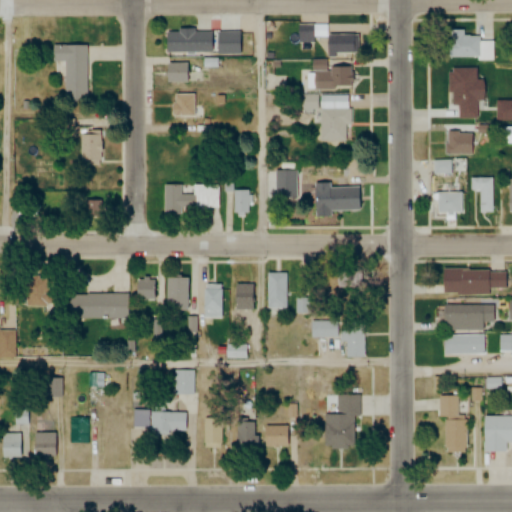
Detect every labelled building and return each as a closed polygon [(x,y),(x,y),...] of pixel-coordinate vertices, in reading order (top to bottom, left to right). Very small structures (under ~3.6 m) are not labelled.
[(164,52),(209,52),(209,30),(164,30),(164,52)] [(462,30),(446,30),(446,58),(492,58),(492,42),(477,42),(477,36),(462,36),(462,30)] [(324,56),(353,56),(353,34),(324,34),(324,56)] [(85,45),(51,45),(51,61),(63,61),(63,100),(85,100),(85,45)] [(189,63),(165,63),(165,82),(189,82),(189,63)] [(349,88),(349,65),(325,65),(325,71),(311,71),(311,87),(349,88)] [(482,101),(482,79),(476,79),(476,68),(447,68),(447,105),(456,105),(456,118),(475,118),(475,101),(482,101)] [(194,94),(172,94),(172,116),(194,116),(194,94)] [(315,95),(301,94),(300,109),(315,110),(315,95)] [(495,99),(511,99),(511,120),(495,120),(495,99)] [(318,142),(347,142),(347,108),(318,108),(318,142)] [(473,131),(444,131),(444,155),(473,155),(473,131)] [(101,133),(79,133),(79,167),(101,167),(101,133)] [(452,159),(431,159),(431,175),(452,175),(452,159)] [(274,169),(274,199),(296,199),(296,169),(274,169)] [(233,191),(233,216),(250,216),(250,190),(233,190),(233,174),(227,174),(227,191),(233,191)] [(469,177),(469,191),(478,191),(478,212),(494,212),(494,177),(469,177)] [(329,182),(313,182),(313,212),(357,212),(357,186),(329,186),(329,182)] [(219,210),(218,183),(192,184),(192,194),(180,195),(180,184),(163,185),(163,211),(219,210)] [(435,213),(444,213),(444,219),(455,219),(455,213),(464,213),(464,192),(435,192),(435,213)] [(101,214),(100,201),(89,202),(90,215),(101,214)] [(490,294),(490,288),(504,288),(504,269),(440,270),(441,295),(490,294)] [(287,314),(287,273),(267,273),(267,314),(287,314)] [(25,307),(43,308),(44,278),(26,278),(25,307)] [(186,278),(165,278),(165,312),(186,312),(186,278)] [(158,300),(158,279),(135,279),(135,300),(158,300)] [(337,283),(339,295),(352,293),(351,281),(337,283)] [(204,314),(223,314),(223,284),(204,284),(204,314)] [(233,310),(255,310),(255,284),(233,284),(233,310)] [(68,319),(127,319),(127,294),(68,294),(68,319)] [(441,331),(482,332),(482,323),(491,323),(491,306),(441,305),(441,331)] [(310,338),(338,338),(338,321),(310,321),(310,338)] [(365,358),(365,322),(345,322),(345,358),(365,358)] [(0,358),(0,330),(14,330),(14,358),(0,358)] [(481,335),(481,353),(443,353),(443,335),(481,335)] [(249,345),(225,345),(225,357),(249,357),(249,345)] [(175,371),(175,398),(193,398),(194,371),(175,371)] [(46,397),(46,378),(61,378),(61,396),(46,397)] [(485,389),(499,389),(499,378),(485,378),(485,389)] [(324,415),(324,450),(359,449),(359,395),(337,396),(337,415),(324,415)] [(438,397),(438,417),(456,417),(456,397),(438,397)] [(187,411),(134,412),(134,433),(187,432),(187,411)] [(504,452),(504,443),(511,442),(511,416),(482,417),(482,452),(504,452)] [(71,442),(71,417),(89,417),(88,442),(71,442)] [(222,419),(204,419),(204,449),(222,449),(222,419)] [(257,452),(257,421),(235,421),(235,452),(257,452)] [(443,453),(464,453),(464,421),(443,421),(443,453)] [(285,447),(285,426),(263,426),(263,447),(285,447)] [(0,458),(24,458),(24,431),(0,431),(0,458)] [(57,434),(32,434),(32,458),(57,458),(57,434)]
